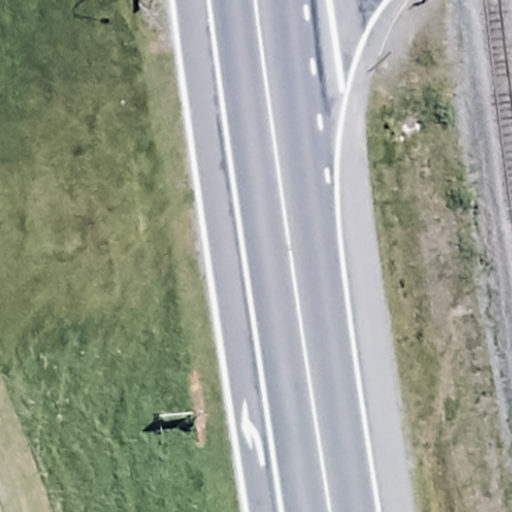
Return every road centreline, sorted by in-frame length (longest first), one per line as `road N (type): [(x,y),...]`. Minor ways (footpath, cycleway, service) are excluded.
road 1 (unknown): [(317,511),(231,323),(188,61),(186,0)]
road 2 (trunk): [(326,511),(251,0)]
